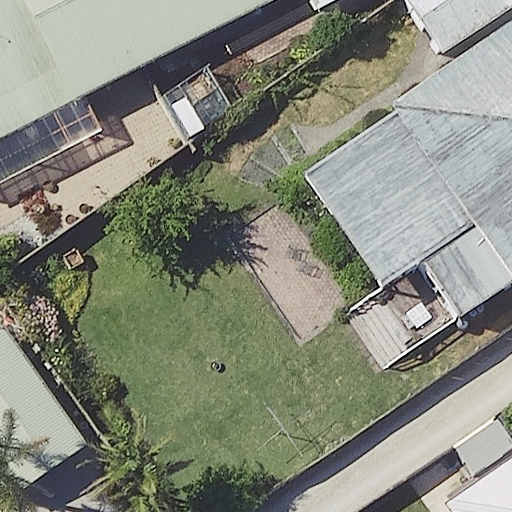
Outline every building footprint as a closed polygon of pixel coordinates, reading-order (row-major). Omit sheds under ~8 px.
[(0,0),(0,146),(286,0),(306,0),(316,19),(353,0),(0,0)] [(511,15),(511,0),(400,0),(443,63),(511,15)] [(511,296),(511,37),(303,185),(381,296),(421,268),(464,330),(511,296)] [(88,455),(4,329),(0,331),(0,484),(14,505),(88,455)] [(511,511),(511,468),(448,511),(511,511)]
